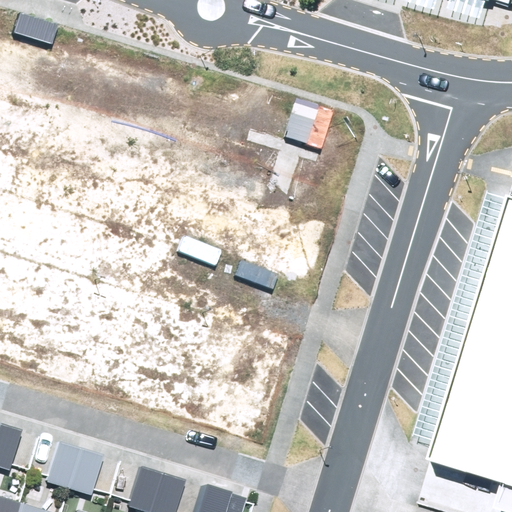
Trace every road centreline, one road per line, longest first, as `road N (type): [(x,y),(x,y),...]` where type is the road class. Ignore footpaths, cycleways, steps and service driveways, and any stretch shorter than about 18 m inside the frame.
road 1 (residential): [(332,500),(464,76)]
road 2 (residential): [(0,396),(332,500)]
road 3 (unclassified): [(237,12),(464,76)]
